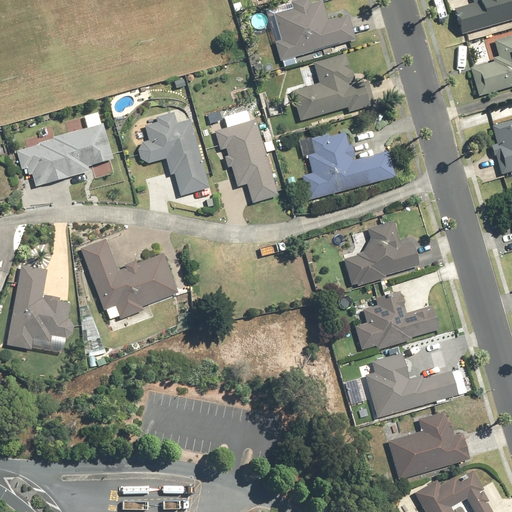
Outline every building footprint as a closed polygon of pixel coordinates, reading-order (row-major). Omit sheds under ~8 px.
[(281,62),(328,51),(355,44),(348,18),(326,23),(321,4),(312,6),(310,0),(292,5),(293,11),(275,15),(281,42),(276,43),(281,62)] [(511,0),(470,0),(472,3),(453,8),(461,34),(487,27),(493,25),(511,19),(511,0)] [(511,34),(487,41),(494,63),(469,70),(477,97),(511,87),(511,34)] [(344,54),(313,62),(318,82),(289,90),(297,120),(342,108),(343,113),(373,105),(364,71),(349,75),(344,54)] [(174,112),(142,120),(147,141),(136,143),(142,164),(163,158),(167,175),(171,174),(177,199),(209,191),(190,119),(177,122),(174,112)] [(254,119),(214,130),(229,187),(245,183),(250,204),(274,198),(254,119)] [(511,168),(511,121),(491,127),(495,143),(490,144),(498,172),(511,168)] [(105,127),(15,151),(25,190),(116,166),(105,127)] [(346,132),(304,142),(311,173),(302,175),(308,199),(395,178),(389,154),(353,163),(346,132)] [(361,252),(345,256),(352,282),(417,264),(410,239),(398,242),(392,220),(367,227),(370,238),(365,245),(361,252)] [(176,295),(161,253),(116,269),(104,238),(78,248),(94,291),(106,321),(176,295)] [(67,348),(73,309),(40,303),(45,268),(20,264),(6,345),(32,349),(33,342),(67,348)] [(366,320),(354,323),(361,349),(437,328),(430,302),(405,309),(400,291),(361,302),(366,320)] [(400,352),(361,363),(376,416),(456,394),(449,369),(408,380),(400,352)] [(419,431),(386,440),(397,480),(467,461),(456,421),(446,423),(444,414),(417,421),(419,431)] [(438,482),(413,495),(422,511),(490,511),(468,471),(440,486),(438,482)]
